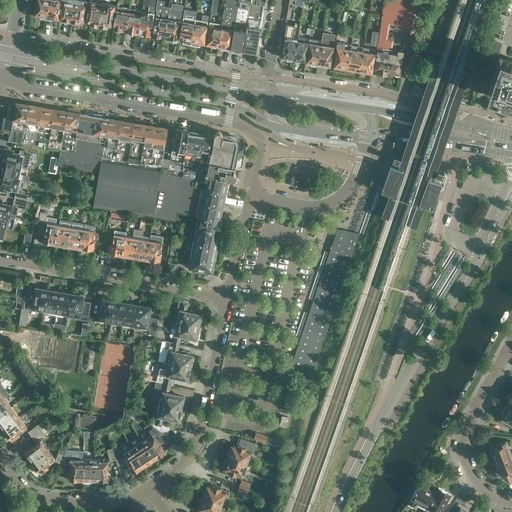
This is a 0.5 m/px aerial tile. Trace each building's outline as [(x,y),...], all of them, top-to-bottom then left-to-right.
[(37,0),(35,14),(40,15),(41,17),(47,18),(47,16),(49,0),(37,0)] [(49,0),(47,16),(47,18),(53,19),(55,18),(59,18),(59,17),(61,0),(49,0)] [(61,0),(59,17),(62,17),(62,19),(64,22),(68,22),(70,20),(71,20),(74,0),(61,0)] [(74,0),(71,20),(71,21),(72,23),(76,24),(78,22),(80,22),(80,20),(84,21),(87,0),(74,0)] [(89,0),(86,21),(90,22),(89,24),(90,24),(92,26),(95,27),(97,25),(98,25),(102,2),(95,1),(95,0),(89,0)] [(142,10),(138,32),(151,34),(154,12),(155,10),(157,2),(157,0),(143,0),(143,5),(149,6),(148,11),(142,10)] [(222,23),(218,46),(231,48),(238,0),(225,0),(222,23)] [(251,2),(238,0),(231,48),(243,50),(251,2)] [(289,0),(286,19),(290,17),(292,1),(295,2),(294,8),(302,9),(304,0),(315,2),(315,0),(289,0)] [(384,0),(381,19),(408,24),(406,31),(416,33),(422,0),(432,2),(432,0),(384,0)] [(102,2),(98,25),(99,25),(100,27),(104,28),(106,26),(107,26),(108,25),(111,25),(115,5),(102,2)] [(157,2),(155,10),(156,9),(156,11),(153,34),(165,36),(168,14),(161,13),(161,9),(160,9),(161,2),(157,2)] [(251,2),(243,50),(256,52),(260,28),(264,4),(251,2)] [(125,30),(126,30),(129,8),(117,6),(113,28),(117,28),(119,31),(123,32),(125,30)] [(168,14),(165,36),(177,38),(181,17),(177,16),(178,8),(170,7),(168,14)] [(129,8),(126,30),(130,31),(131,33),(135,34),(137,32),(138,32),(142,10),(135,9),(129,8)] [(195,19),(192,41),(204,43),(209,15),(202,14),(201,20),(195,19)] [(180,39),(192,41),(195,19),(183,17),(180,39)] [(206,44),(218,46),(222,23),(210,21),(206,44)] [(282,57),(293,59),(297,36),(298,36),(300,23),(295,23),(295,25),(286,24),(285,29),(286,30),(282,57)] [(297,36),(293,59),(306,61),(309,38),(298,36),(297,36)] [(309,38),(306,61),(318,63),(321,40),(309,38)] [(389,53),(391,41),(379,39),(374,71),(378,71),(378,73),(386,74),(387,73),(390,53),(389,53)] [(321,40),(318,63),(330,65),(334,42),(321,40)] [(336,42),(334,52),(333,56),(335,56),(334,65),(347,68),(351,45),(351,44),(338,42),(336,42)] [(351,45),(347,68),(359,70),(363,47),(351,45)] [(363,47),(359,70),(360,70),(362,72),(365,73),(367,71),(372,72),(375,49),(363,47)] [(390,53),(387,73),(394,74),(394,76),(400,77),(402,65),(402,64),(404,52),(398,51),(398,55),(390,53)] [(511,60),(499,56),(486,94),(511,103),(511,60)] [(427,89),(413,84),(411,92),(424,97),(427,89)] [(5,116),(2,130),(11,131),(10,136),(9,140),(22,143),(29,105),(16,103),(15,105),(8,104),(7,116),(5,116)] [(29,105),(22,143),(35,145),(41,107),(29,105)] [(41,107),(35,145),(48,147),(54,109),(41,107)] [(54,109),(48,147),(60,150),(67,111),(54,109)] [(67,111),(60,150),(61,150),(73,152),(80,113),(67,111)] [(114,159),(102,157),(105,138),(109,118),(80,113),(73,152),(61,150),(58,165),(87,171),(99,173),(93,207),(175,221),(177,212),(196,215),(203,181),(167,174),(168,169),(161,167),(140,163),(127,161),(115,159),(114,159)] [(114,159),(116,148),(121,120),(109,118),(105,138),(102,157),(114,159)] [(117,148),(115,159),(127,161),(129,154),(134,122),(121,120),(116,148),(117,148)] [(134,122),(129,154),(141,157),(147,124),(134,122)] [(160,127),(147,124),(141,157),(140,163),(161,167),(168,129),(160,128),(160,127)] [(189,130),(168,126),(168,129),(161,167),(168,169),(182,171),(184,160),(189,131),(189,130)] [(195,171),(187,169),(186,172),(182,171),(168,169),(167,174),(203,181),(210,182),(211,175),(233,180),(234,178),(235,177),(233,176),(231,175),(232,170),(234,170),(235,167),(232,166),(236,145),(236,143),(235,140),(232,139),(227,138),(227,136),(219,134),(219,133),(218,131),(217,131),(216,132),(214,135),(215,136),(208,166),(196,164),(195,171)] [(201,133),(189,131),(184,160),(196,162),(201,133)] [(201,133),(196,162),(196,164),(208,166),(215,136),(214,135),(201,133)] [(5,149),(2,162),(20,167),(22,161),(20,161),(21,155),(13,152),(14,151),(5,149)] [(433,175),(437,176),(436,177),(443,179),(444,176),(445,174),(438,171),(438,172),(434,171),(436,164),(405,159),(404,160),(400,159),(401,158),(394,156),(393,159),(392,162),(399,164),(399,163),(403,165),(401,169),(390,165),(387,174),(385,181),(384,181),(381,181),(378,190),(381,191),(389,194),(392,195),(384,218),(385,219),(412,228),(414,229),(422,206),(428,208),(428,207),(433,209),(436,210),(439,200),(436,199),(439,191),(441,183),(431,179),(433,175)] [(2,162),(0,169),(0,174),(17,178),(28,181),(29,176),(18,174),(20,167),(2,162)] [(17,178),(0,174),(0,186),(19,191),(20,186),(18,185),(16,184),(17,178)] [(210,182),(203,181),(196,215),(198,216),(212,219),(212,221),(219,223),(220,223),(222,223),(222,221),(219,220),(228,179),(211,175),(210,182)] [(292,178),(291,183),(292,185),(306,188),(308,187),(309,182),(308,179),(294,176),(292,178)] [(16,191),(14,198),(27,201),(34,202),(35,198),(27,196),(28,194),(16,191)] [(377,192),(371,209),(375,211),(381,193),(377,192)] [(0,214),(10,217),(12,206),(12,205),(2,203),(3,200),(0,198),(0,214)] [(27,201),(14,198),(12,205),(12,206),(25,209),(27,201)] [(363,234),(372,211),(367,209),(359,233),(363,234)] [(39,224),(38,232),(43,233),(42,241),(56,244),(59,224),(56,223),(57,218),(47,217),(48,212),(41,211),(39,224)] [(111,212),(110,218),(129,221),(130,215),(111,212)] [(0,226),(5,228),(9,229),(12,218),(9,217),(10,217),(0,214),(0,226)] [(200,222),(198,229),(219,234),(222,223),(220,223),(219,223),(212,221),(212,219),(198,216),(197,221),(200,222)] [(59,224),(56,244),(67,246),(72,221),(60,219),(59,224)] [(72,221),(67,246),(79,248),(83,223),(72,221)] [(83,223),(79,248),(93,250),(95,242),(98,242),(100,233),(94,232),(96,225),(83,223)] [(126,235),(122,255),(134,257),(138,238),(139,230),(134,229),(133,236),(126,235)] [(194,236),(193,242),(217,246),(219,234),(198,229),(197,236),(194,236)] [(138,238),(134,257),(146,260),(150,239),(142,238),(144,230),(139,230),(138,238)] [(30,245),(32,234),(25,232),(23,244),(30,245)] [(109,253),(122,255),(126,235),(114,233),(112,245),(110,244),(109,253)] [(311,307),(290,368),(312,375),(360,233),(359,233),(358,237),(340,233),(338,239),(334,252),(330,251),(313,302),(312,302),(311,303),(310,304),(309,305),(310,306),(310,307),(311,307)] [(150,239),(146,260),(160,262),(162,253),(160,253),(162,242),(150,239)] [(194,247),(192,255),(214,259),(217,246),(193,242),(192,247),(194,247)] [(214,259),(192,255),(191,262),(189,261),(187,267),(193,268),(193,269),(207,272),(208,271),(211,272),(214,259)] [(169,263),(167,273),(174,274),(176,264),(169,263)] [(32,299),(31,309),(32,309),(44,311),(48,289),(36,287),(34,300),(32,299)] [(48,289),(44,311),(49,312),(48,313),(56,314),(60,291),(48,289)] [(60,291),(56,314),(62,315),(62,314),(68,315),(72,293),(60,291)] [(68,315),(68,317),(68,318),(75,319),(75,317),(80,318),(84,295),(72,293),(68,315)] [(104,319),(112,321),(115,301),(103,299),(99,321),(104,322),(104,319)] [(115,301),(112,321),(123,323),(127,303),(115,301)] [(180,311),(178,323),(199,327),(201,315),(186,312),(188,303),(180,301),(178,308),(180,309),(179,311),(180,311)] [(127,303),(123,323),(135,325),(139,305),(127,303)] [(139,305),(135,325),(142,326),(142,328),(147,329),(147,330),(149,330),(149,334),(155,335),(158,318),(149,317),(151,307),(139,305)] [(22,308),(22,309),(19,324),(26,325),(29,309),(22,308)] [(174,342),(174,343),(179,344),(180,336),(196,339),(199,327),(178,323),(174,342)] [(76,362),(80,338),(34,330),(31,351),(37,351),(36,357),(76,362)] [(162,340),(158,361),(165,362),(167,363),(190,368),(192,356),(186,354),(187,352),(182,351),(182,354),(177,353),(179,344),(174,343),(174,342),(162,340)] [(156,381),(156,382),(170,385),(172,377),(175,377),(175,380),(181,381),(181,379),(187,380),(190,368),(167,363),(166,369),(160,368),(158,374),(156,381)] [(34,380),(30,375),(25,379),(29,384),(34,380)] [(170,385),(156,382),(154,387),(164,389),(161,404),(181,409),(184,397),(168,393),(170,385)] [(3,396),(0,398),(0,415),(11,406),(3,396)] [(179,421),(181,409),(161,404),(157,423),(153,422),(152,425),(157,428),(158,428),(168,435),(170,425),(162,424),(163,417),(179,421)] [(511,407),(506,404),(501,412),(503,414),(501,417),(504,419),(503,421),(511,427),(511,426),(511,407)] [(11,406),(0,415),(0,425),(3,429),(19,417),(11,406)] [(79,416),(77,427),(98,430),(100,419),(96,419),(96,415),(84,413),(83,416),(79,416)] [(19,417),(3,429),(12,441),(20,436),(18,434),(27,427),(19,417)] [(43,420),(28,431),(32,436),(46,425),(43,420)] [(153,435),(143,441),(154,459),(165,452),(160,444),(170,438),(157,428),(152,425),(147,421),(144,425),(151,430),(153,435)] [(46,425),(32,436),(35,441),(50,430),(46,425)] [(256,432),(254,438),(265,442),(267,436),(256,432)] [(24,452),(32,462),(48,450),(44,444),(45,443),(41,439),(24,452)] [(232,445),(227,457),(246,463),(250,452),(252,452),(254,444),(240,440),(237,447),(232,445)] [(143,441),(133,448),(144,465),(154,459),(143,441)] [(500,447),(491,450),(496,463),(493,466),(497,469),(502,462),(504,464),(511,455),(511,454),(511,452),(510,451),(509,447),(511,445),(509,441),(499,445),(500,447)] [(113,448),(116,459),(121,458),(118,446),(113,448)] [(111,461),(116,459),(113,448),(107,449),(111,461)] [(144,465),(133,448),(123,454),(124,456),(123,457),(129,465),(128,465),(133,473),(144,465)] [(60,449),(55,461),(62,463),(66,451),(60,449)] [(48,450),(32,462),(41,474),(48,469),(46,466),(53,461),(50,456),(51,455),(48,450)] [(67,465),(69,458),(72,451),(67,450),(66,451),(62,463),(67,465)] [(502,462),(497,469),(496,469),(509,480),(510,480),(511,477),(511,456),(511,455),(504,464),(502,462)] [(223,469),(229,471),(228,473),(241,478),(246,463),(227,457),(223,469)] [(84,459),(72,459),(71,471),(70,471),(70,480),(83,480),(84,459)] [(84,459),(83,480),(95,480),(95,460),(84,459)] [(95,460),(95,480),(108,480),(110,478),(110,473),(108,472),(108,462),(107,462),(107,460),(95,460)] [(241,479),(239,485),(249,489),(251,483),(241,479)] [(414,506),(418,500),(428,506),(438,487),(433,484),(430,489),(419,483),(411,497),(408,503),(414,506)] [(207,486),(203,498),(221,504),(225,492),(219,490),(220,487),(213,485),(212,488),(207,486)] [(249,489),(239,485),(237,491),(247,494),(249,489)] [(439,487),(438,487),(428,506),(435,510),(434,511),(441,511),(440,511),(450,493),(439,487)] [(203,498),(199,508),(205,510),(203,511),(218,511),(221,504),(203,498)]
